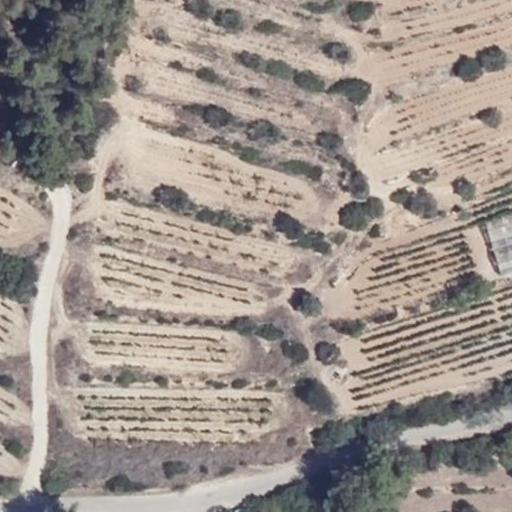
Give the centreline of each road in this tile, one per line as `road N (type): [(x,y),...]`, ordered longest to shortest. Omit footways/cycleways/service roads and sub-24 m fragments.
road 1 (tertiary): [(0,505),(151,507),(241,491),(511,414)]
road 2 (track): [(32,508),(41,315),(65,215),(59,186),(0,151)]
